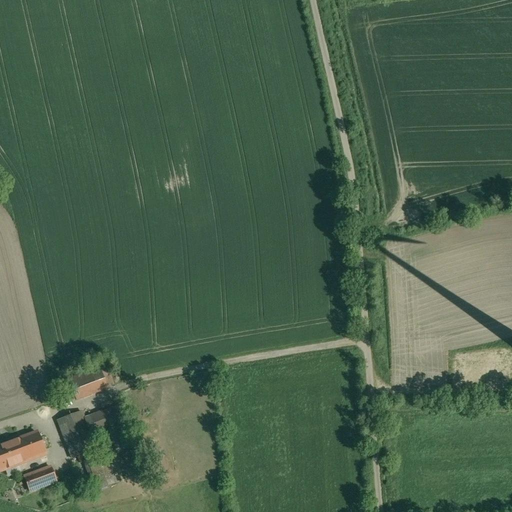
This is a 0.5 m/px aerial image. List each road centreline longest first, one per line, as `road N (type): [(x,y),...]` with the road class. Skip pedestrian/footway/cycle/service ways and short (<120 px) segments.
road 1 (unclassified): [(382,511),(354,181),(314,0)]
road 2 (track): [(372,388),(441,390),(511,358)]
